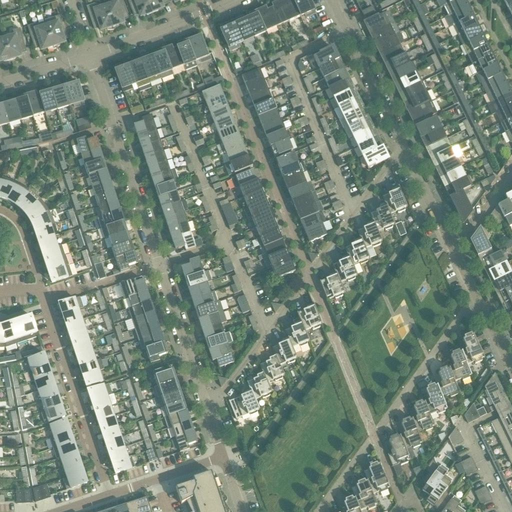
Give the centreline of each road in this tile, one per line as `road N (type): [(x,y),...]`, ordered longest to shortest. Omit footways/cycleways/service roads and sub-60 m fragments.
road 1 (residential): [(318,511),(476,296)]
road 2 (residential): [(345,31),(297,55),(294,66),(353,215)]
road 3 (residential): [(158,264),(88,56)]
road 4 (residential): [(43,298),(108,495)]
road 5 (residential): [(88,56),(237,0)]
road 6 (residential): [(207,413),(158,264)]
road 7 (residential): [(226,240),(172,103)]
road 8 (residential): [(402,149),(345,31)]
